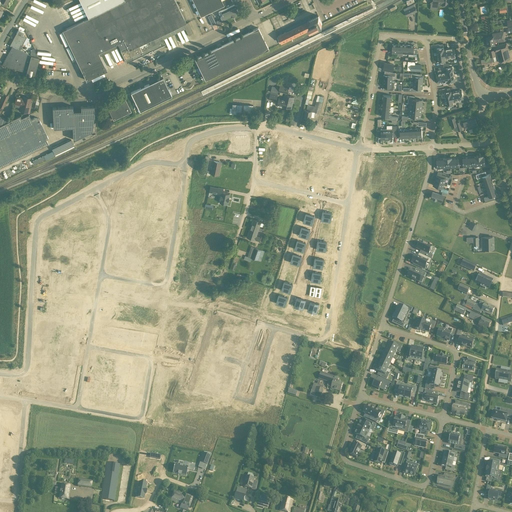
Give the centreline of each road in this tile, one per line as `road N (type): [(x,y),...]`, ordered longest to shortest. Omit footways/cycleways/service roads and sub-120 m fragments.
road 1 (tertiary): [(0,75),(89,94),(253,17)]
road 2 (residential): [(94,189),(39,219),(27,362),(19,374),(0,374)]
road 3 (residential): [(442,418),(421,486),(345,461),(359,396)]
road 4 (residential): [(101,275),(164,286),(184,164)]
road 5 (residential): [(77,408),(142,414),(151,357),(88,346)]
road 6 (residential): [(347,204),(326,335),(316,340),(275,327)]
road 7 (residential): [(381,325),(431,147)]
road 8 (track): [(479,418),(511,246)]
road 9 (residential): [(426,38),(380,40),(358,149)]
road 10 (residential): [(381,325),(456,353),(442,418)]
road 11 (residential): [(245,364),(235,397),(251,403),(275,327)]
